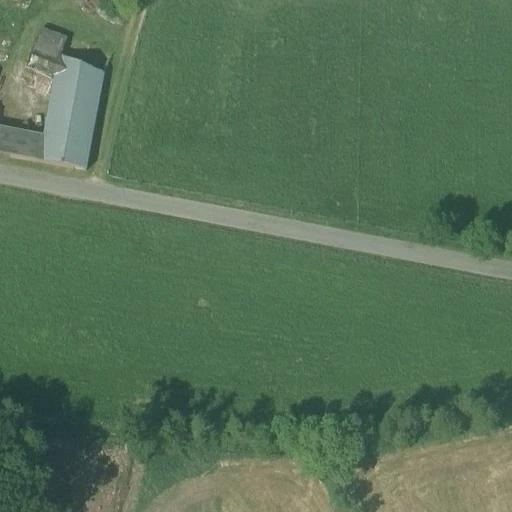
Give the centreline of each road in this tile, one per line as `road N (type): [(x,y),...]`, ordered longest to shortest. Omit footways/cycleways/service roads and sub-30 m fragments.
road 1 (residential): [(511,275),(0,176)]
road 2 (unknown): [(38,10),(127,55),(90,192)]
